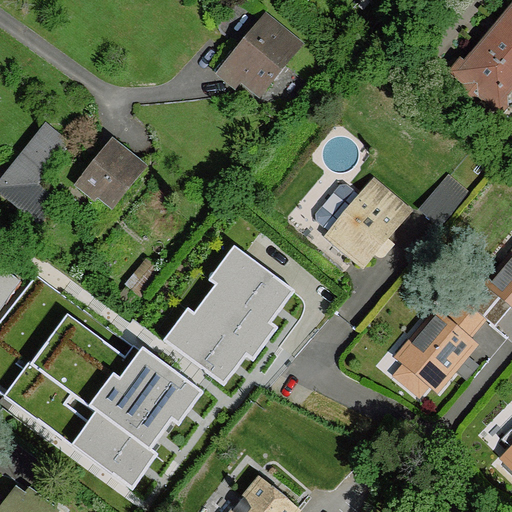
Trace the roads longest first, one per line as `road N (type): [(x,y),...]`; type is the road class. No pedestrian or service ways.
road 1 (residential): [(507,511),(483,500),(436,439),(305,371)]
road 2 (unknown): [(0,11),(125,106)]
